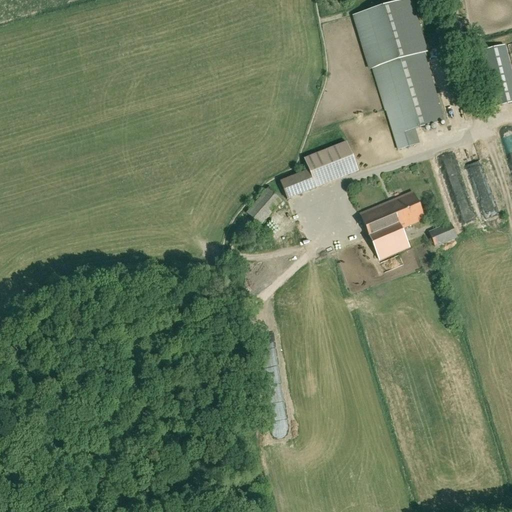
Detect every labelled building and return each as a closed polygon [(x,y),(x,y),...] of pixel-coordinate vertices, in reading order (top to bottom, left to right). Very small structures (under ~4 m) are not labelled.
[(438,105),(423,53),(426,53),(409,0),(406,0),(353,16),(370,70),(372,69),(388,120),(389,120),(398,151),(418,144),(414,130),(443,122),(438,105)] [(480,52),(494,107),(511,103),(511,76),(504,46),(480,52)] [(280,179),(288,198),(360,171),(347,139),(303,157),(307,168),(280,179)] [(437,161),(454,205),(468,199),(451,155),(437,161)] [(497,214),(479,161),(466,166),(484,218),(497,214)] [(260,226),(282,201),(268,189),(247,214),(260,226)] [(424,220),(413,193),(360,215),(379,261),(409,248),(401,229),(424,220)] [(450,224),(428,233),(435,248),(457,238),(450,224)]
